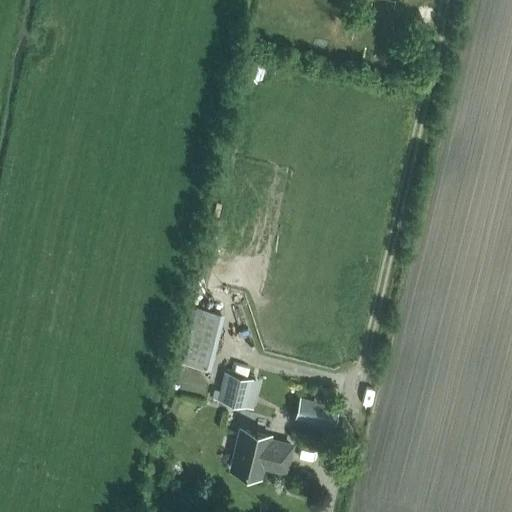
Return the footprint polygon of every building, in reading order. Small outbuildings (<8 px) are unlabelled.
[(194,284),(205,286),(206,283),(210,265),(199,263),(195,281),(194,284)] [(196,305),(182,361),(210,368),(224,312),(196,305)] [(245,405),(253,376),(223,369),(216,398),(245,405)] [(333,427),(339,404),(300,394),(294,418),(333,427)] [(269,434),(241,428),(231,467),(259,474),(262,464),(285,469),(291,443),(268,438),(269,434)]
